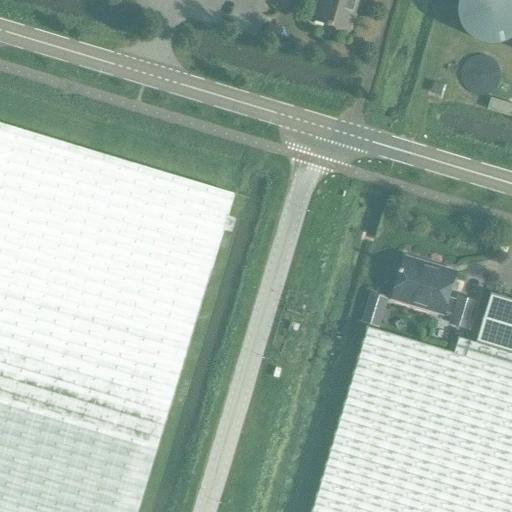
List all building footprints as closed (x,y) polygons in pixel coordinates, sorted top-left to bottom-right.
[(346,32),(355,0),(320,0),(314,22),(346,32)] [(431,94),(442,97),(445,86),(434,83),(431,94)] [(511,104),(492,99),(488,110),(511,117),(511,104)] [(0,511),(135,511),(231,194),(0,124),(0,511)] [(469,328),(477,301),(459,296),(458,300),(449,297),(456,273),(455,272),(453,274),(438,269),(439,268),(437,267),(435,273),(426,270),(427,265),(406,258),(403,268),(401,267),(399,273),(401,273),(394,298),(395,299),(396,296),(411,301),(411,303),(444,313),(444,312),(453,314),(451,323),(469,328)] [(511,299),(491,293),(476,343),(511,353),(511,299)] [(511,511),(511,353),(476,343),(460,338),(455,353),(369,327),(313,511),(511,511)]
